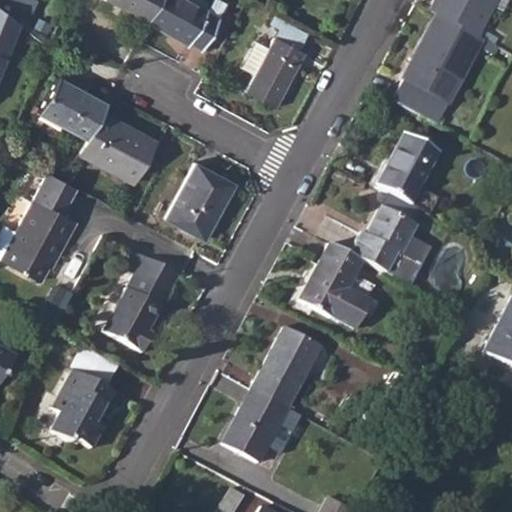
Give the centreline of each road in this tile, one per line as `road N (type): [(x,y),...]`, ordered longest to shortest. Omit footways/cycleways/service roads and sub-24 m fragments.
road 1 (residential): [(298,170),(112,511)]
road 2 (residential): [(388,0),(298,170)]
road 3 (residential): [(298,170),(170,101)]
